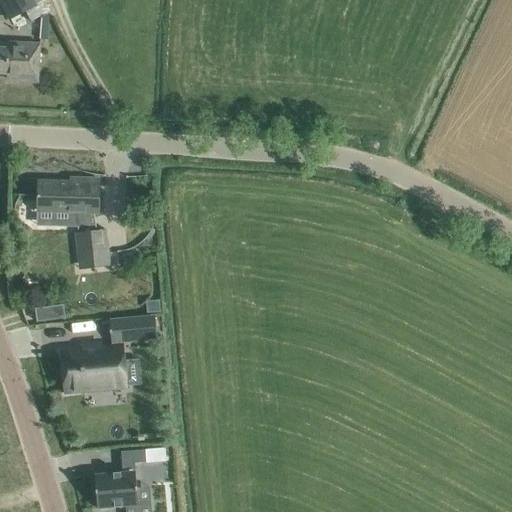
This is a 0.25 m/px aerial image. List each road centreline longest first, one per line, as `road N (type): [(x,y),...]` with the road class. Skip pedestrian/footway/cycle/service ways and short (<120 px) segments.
road 1 (unclassified): [(511,234),(372,166),(287,149),(0,133)]
road 2 (residential): [(50,511),(0,355)]
